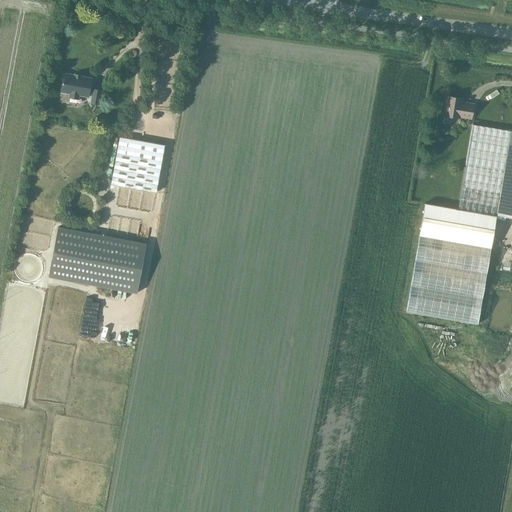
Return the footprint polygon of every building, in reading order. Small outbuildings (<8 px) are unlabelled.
[(12,0),(9,0),(1,0),(0,6),(0,55),(2,56),(12,0)] [(90,103),(98,105),(101,90),(94,89),(94,90),(90,89),(92,78),(64,74),(60,93),(69,94),(68,98),(79,100),(79,96),(89,98),(89,96),(91,96),(90,103)] [(447,96),(444,116),(460,119),(461,118),(471,120),(473,105),(461,103),(462,99),(447,96)] [(458,208),(511,217),(511,131),(472,125),(458,208)] [(113,135),(112,142),(118,143),(116,153),(111,184),(119,186),(134,188),(156,193),(164,145),(113,135)] [(119,186),(117,192),(133,195),(135,189),(134,188),(119,186)] [(477,324),(496,217),(425,205),(406,312),(477,324)] [(146,244),(58,227),(48,276),(137,293),(146,244)] [(131,335),(127,347),(132,348),(136,337),(131,335)]
